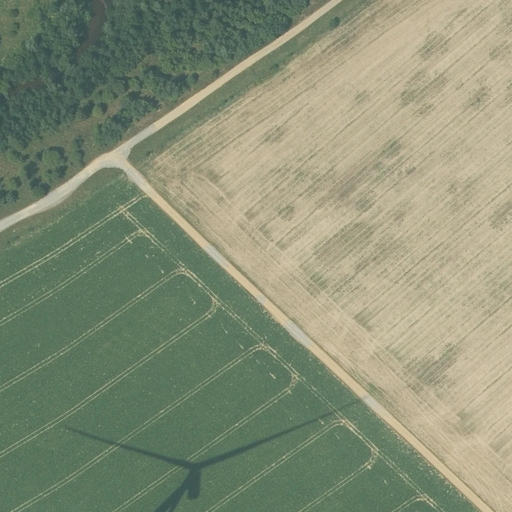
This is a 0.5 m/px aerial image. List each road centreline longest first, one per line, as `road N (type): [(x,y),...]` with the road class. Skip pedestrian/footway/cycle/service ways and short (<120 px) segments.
road 1 (track): [(114,150),(491,511)]
road 2 (track): [(330,0),(0,229)]
